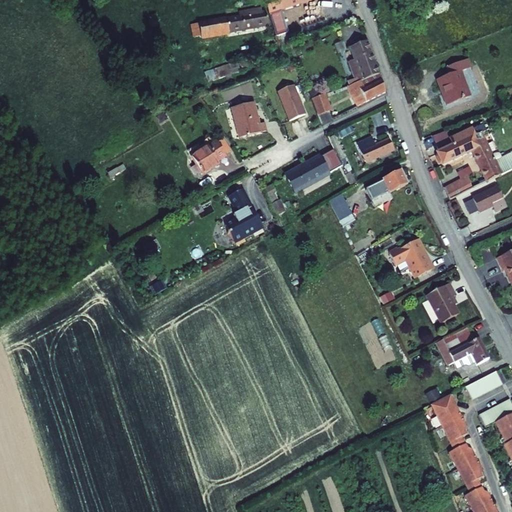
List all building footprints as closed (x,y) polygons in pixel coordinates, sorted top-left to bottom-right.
[(277,0),(269,3),(281,36),(290,32),(284,19),(283,20),(279,11),(312,0),(277,0)] [(208,23),(200,24),(202,38),(271,26),(269,13),(263,14),(262,11),(256,12),(255,9),(242,12),(243,16),(219,20),(218,15),(207,17),(208,23)] [(369,41),(351,48),(354,55),(371,46),(369,41)] [(381,73),(371,46),(354,55),(355,58),(363,77),(356,80),(352,81),(354,85),(381,73)] [(449,72),(437,77),(447,103),(470,94),(461,69),(469,66),(465,56),(445,63),(449,72)] [(355,58),(349,61),(356,80),(363,77),(355,58)] [(214,68),(216,77),(232,74),(230,64),(214,68)] [(387,89),(381,73),(354,85),(363,103),(387,89)] [(211,79),(198,85),(201,93),(214,87),(211,79)] [(297,83),(281,89),(291,119),(308,113),(297,83)] [(326,92),(316,97),(323,112),(333,107),(326,92)] [(259,99),(237,104),(244,134),(271,128),(269,119),(262,121),(259,107),(261,107),(259,99)] [(491,179),(511,168),(511,152),(499,159),(482,124),(454,138),(458,145),(441,153),(438,154),(440,158),(439,160),(441,164),(443,164),(475,149),(491,179)] [(372,135),(361,141),(370,158),(396,145),(390,134),(375,142),(372,135)] [(224,137),(218,141),(225,154),(231,150),(224,137)] [(454,138),(437,146),(441,153),(458,145),(454,138)] [(217,139),(192,153),(203,171),(220,162),(219,159),(226,155),(225,154),(218,141),(217,139)] [(322,154),(289,173),(299,191),(332,172),(322,154)] [(410,181),(403,167),(384,177),(385,179),(368,188),(378,205),(395,196),(392,190),(410,181)] [(289,173),(287,174),(297,192),(299,191),(289,173)] [(451,199),(475,187),(470,175),(445,187),(451,199)] [(275,184),(267,188),(270,193),(278,189),(275,184)] [(501,185),(476,196),(482,209),(496,202),(499,210),(509,205),(501,185)] [(239,241),(267,226),(259,212),(255,215),(251,207),(255,205),(246,188),(232,196),(241,212),(237,214),(240,218),(229,225),(239,241)] [(344,194),(332,201),(336,208),(349,201),(344,194)] [(464,201),(468,214),(475,212),(470,198),(464,201)] [(281,199),(274,202),(280,213),(287,210),(281,199)] [(349,201),(336,208),(343,221),(356,214),(349,201)] [(420,236),(392,250),(397,260),(398,260),(401,267),(404,268),(411,264),(417,275),(435,265),(420,236)] [(511,246),(498,253),(506,270),(510,268),(511,273),(511,246)] [(452,280),(429,293),(444,321),(461,311),(456,303),(452,296),(456,294),(458,293),(452,280)] [(393,291),(381,297),(384,304),(396,297),(393,291)] [(456,331),(458,336),(463,345),(477,338),(470,324),(456,331)] [(457,359),(465,355),(469,362),(472,363),(478,359),(480,362),(490,357),(479,337),(477,338),(463,345),(458,336),(448,342),(451,348),(445,351),(451,362),(457,359)] [(465,355),(457,359),(460,366),(469,362),(465,355)] [(497,369),(467,385),(473,398),(504,382),(497,369)] [(434,387),(426,392),(431,402),(432,402),(440,398),(434,387)] [(452,391),(449,393),(458,409),(461,407),(452,391)] [(440,398),(432,402),(456,448),(452,450),(472,491),(467,494),(475,511),(497,511),(495,508),(498,506),(492,495),(489,496),(487,491),(480,477),(485,475),(482,469),(479,464),(482,462),(477,451),(474,452),(471,448),(464,433),(469,431),(466,426),(464,421),(467,420),(461,407),(458,409),(449,393),(440,398)] [(511,402),(509,396),(478,412),(485,424),(495,419),(511,409),(511,402)] [(511,409),(495,419),(502,432),(506,440),(503,442),(509,455),(511,460),(511,409)]
